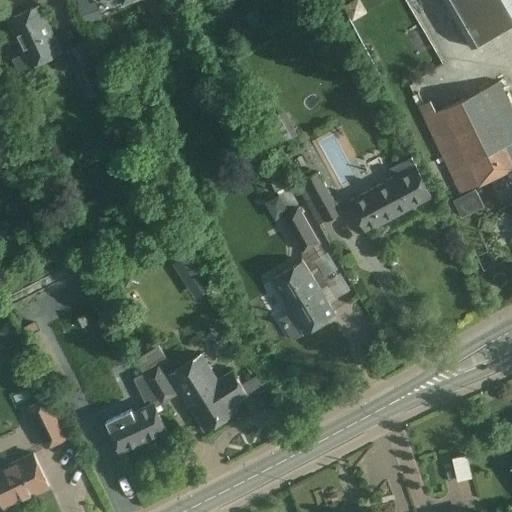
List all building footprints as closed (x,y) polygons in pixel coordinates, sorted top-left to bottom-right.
[(89,0),(80,0),(88,19),(100,15),(94,0),(92,0),(90,1),(89,0)] [(511,24),(511,0),(444,0),(472,47),(511,24)] [(62,51),(40,4),(8,19),(24,52),(14,58),(20,71),(62,51)] [(83,41),(65,50),(87,96),(105,88),(83,41)] [(511,141),(511,107),(499,81),(425,116),(462,192),(505,171),(495,150),(511,141)] [(298,135),(285,111),(268,120),(281,144),(298,135)] [(432,195),(412,157),(389,170),(393,177),(350,200),(367,231),(432,195)] [(319,242),(277,168),(266,174),(288,212),(283,215),(303,251),(319,242)] [(340,213),(318,172),(300,181),(321,221),(326,219),(327,220),(340,213)] [(96,198),(80,206),(86,218),(101,210),(96,198)] [(52,227),(26,239),(30,247),(56,235),(52,227)] [(181,241),(171,247),(179,258),(188,252),(181,241)] [(271,281),(291,313),(281,318),(294,339),(336,314),(303,261),(271,281)] [(71,263),(3,297),(9,308),(12,314),(47,296),(43,290),(47,288),(50,295),(80,279),(77,273),(71,263)] [(40,329),(36,321),(22,327),(27,336),(40,329)] [(42,328),(40,329),(27,336),(50,382),(65,375),(42,328)] [(159,344),(136,359),(144,372),(145,373),(154,387),(164,401),(167,399),(177,393),(168,378),(160,365),(168,360),(159,344)] [(202,356),(171,374),(195,413),(206,430),(238,410),(233,403),(248,394),(247,392),(242,384),(239,380),(233,369),(217,379),(202,356)] [(132,409),(106,421),(112,433),(121,452),(166,430),(158,414),(167,410),(164,401),(154,387),(145,373),(134,379),(147,406),(134,412),(132,409)] [(258,374),(242,384),(247,392),(263,382),(258,374)] [(28,388),(13,395),(17,403),(31,396),(28,388)] [(67,437),(47,397),(26,407),(46,447),(67,437)] [(82,432),(74,436),(80,447),(87,443),(82,432)] [(49,487),(33,452),(0,467),(0,495),(6,508),(49,487)] [(456,480),(471,477),(466,452),(450,455),(456,480)]
